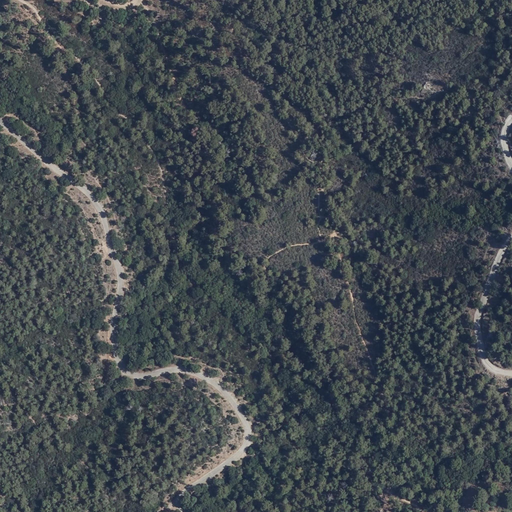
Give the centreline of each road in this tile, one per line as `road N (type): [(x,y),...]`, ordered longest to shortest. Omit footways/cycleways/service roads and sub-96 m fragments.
road 1 (tertiary): [(0,122),(98,208),(117,265),(114,346),(124,367),(205,380),(234,402),(243,441),(191,484),(189,511)]
road 2 (tertiary): [(511,372),(497,371),(483,355),(480,322),(511,239)]
